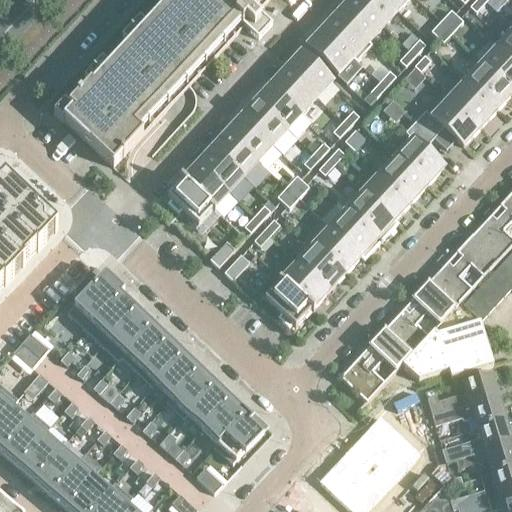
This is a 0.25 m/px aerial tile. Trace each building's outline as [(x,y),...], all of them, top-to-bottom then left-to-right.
[(172,0),(90,89),(60,121),(113,171),(122,162),(123,162),(126,159),(125,159),(244,30),(250,35),(258,42),(262,38),(268,32),(268,31),(272,27),(264,20),(264,19),(258,14),(271,0),(172,0)] [(383,31),(349,0),(348,0),(352,3),(338,18),(372,50),(372,49),(369,46),(383,31)] [(397,15),(381,0),(349,0),(383,31),(397,15)] [(411,0),(381,0),(397,15),(411,0)] [(471,0),(460,0),(458,2),(464,8),(471,0)] [(486,7),(480,1),(470,12),(476,18),(486,7)] [(371,91),(363,85),(407,37),(403,34),(414,22),(405,14),(337,88),(357,106),(371,91)] [(451,15),(441,26),(447,32),(457,21),(451,15)] [(372,50),(338,18),(323,34),(357,66),(372,50)] [(447,32),(453,37),(463,26),(457,21),(447,32)] [(441,26),(431,36),(437,42),(447,32),(441,26)] [(453,37),(447,32),(437,42),(443,48),(453,37)] [(357,66),(323,34),(308,51),(338,79),(353,63),(356,66),(357,66)] [(511,36),(498,51),(511,63),(511,36)] [(409,55),(415,61),(425,50),(419,45),(409,55)] [(511,63),(498,51),(483,68),(479,65),(479,66),(511,96),(511,63)] [(415,61),(409,55),(399,66),(405,72),(415,61)] [(286,74),(316,102),(332,86),(301,58),(286,74)] [(414,71),(421,77),(431,66),(424,61),(414,71)] [(511,96),(479,66),(462,83),(496,115),(511,97),(511,96)] [(316,102),(286,74),(271,90),(302,118),(316,102)] [(380,87),(386,93),(396,82),(389,76),(380,87)] [(496,115),(462,83),(462,84),(465,87),(449,104),(480,132),(496,115)] [(386,93),(380,87),(370,97),(376,103),(386,93)] [(302,118),(271,90),(257,105),(254,102),(253,103),(287,134),(302,118)] [(286,162),(292,168),(349,108),(332,92),(286,141),(296,151),(286,162)] [(287,134),(253,103),(239,118),(239,117),(238,118),(272,150),(287,134)] [(480,132),(449,104),(433,122),(426,115),(416,126),(434,143),(444,133),(463,151),(480,132)] [(343,127),(349,133),(359,122),(352,116),(343,127)] [(272,150),(238,118),(237,119),(238,119),(224,134),(258,166),(272,150)] [(392,159),(426,190),(443,172),(424,154),(434,143),(416,126),(406,137),(409,141),(392,159)] [(349,133),(343,127),(333,137),(339,143),(349,133)] [(258,166),(224,134),(223,135),(227,138),(213,153),(243,182),(258,166)] [(344,147),(351,153),(361,142),(354,136),(344,147)] [(313,158),(320,164),(329,154),(323,148),(313,158)] [(243,182),(213,153),(198,169),(228,198),(243,182)] [(328,164),(334,170),(344,160),(338,154),(328,164)] [(320,164),(313,158),(303,169),(310,175),(320,164)] [(426,190),(392,159),(395,162),(380,179),(377,175),(376,176),(410,208),(426,190)] [(334,170),(328,164),(318,175),(325,181),(334,170)] [(228,198),(198,169),(184,185),(182,183),(181,183),(216,215),(214,213),(228,198)] [(410,208),(376,176),(360,194),(397,229),(398,228),(395,225),(410,208)] [(297,181),(287,192),(293,197),(303,187),(297,181)] [(0,291),(3,288),(5,289),(25,268),(23,267),(36,253),(37,255),(57,234),(3,183),(0,186),(0,291)] [(216,215),(181,183),(180,185),(182,186),(168,202),(171,205),(168,208),(179,218),(182,215),(198,230),(213,215),(214,216),(216,215)] [(293,197),(299,203),(309,192),(303,187),(293,197)] [(287,192),(277,202),(283,208),(293,197),(287,192)] [(397,229),(360,194),(344,211),(382,247),(383,246),(382,245),(397,229)] [(299,203),(293,197),(283,208),(289,214),(299,203)] [(498,266),(511,250),(511,197),(500,211),(492,220),(472,241),(471,241),(498,266)] [(254,221),(260,227),(270,217),(264,211),(254,221)] [(382,247),(344,211),(343,212),(346,215),(331,232),(365,264),(380,247),(381,248),(382,247)] [(260,227),(254,221),(244,232),(250,238),(260,227)] [(264,236),(270,241),(280,231),(273,225),(264,236)] [(365,264),(331,232),(314,250),(345,278),(361,261),(364,264),(365,264)] [(270,241),(264,236),(254,246),(260,252),(270,241)] [(454,313),(498,266),(471,241),(456,258),(457,258),(448,267),(429,288),(428,288),(454,313)] [(210,265),(218,273),(235,255),(227,247),(210,265)] [(345,278),(314,250),(298,267),(329,296),(345,278)] [(511,274),(511,258),(503,267),(511,274)] [(241,260),(224,278),(233,286),(249,268),(241,260)] [(329,296),(298,267),(282,284),(280,283),(314,315),(315,315),(313,313),(329,296)] [(511,290),(511,274),(503,267),(495,275),(511,290)] [(487,284),(505,301),(511,292),(511,290),(495,275),(487,284)] [(124,296),(111,284),(105,278),(101,282),(67,319),(85,336),(120,300),(124,296)] [(314,315),(280,283),(274,278),(258,297),(281,319),(278,322),(289,332),(292,329),(295,332),(311,315),(313,316),(314,315)] [(478,294),(496,310),(505,301),(487,284),(478,294)] [(411,360),(454,313),(428,288),(413,304),(413,305),(405,314),(385,335),(384,335),(411,360)] [(496,310),(478,294),(471,302),(488,318),(496,310)] [(135,315),(120,300),(85,336),(101,351),(135,315)] [(462,311),(480,327),(488,318),(471,302),(462,311)] [(480,327),(462,311),(459,309),(402,370),(418,385),(448,376),(450,383),(493,371),(480,327)] [(120,362),(151,330),(135,315),(101,351),(117,367),(121,363),(120,362)] [(136,377),(167,344),(151,330),(120,362),(121,363),(136,377)] [(369,351),(370,352),(341,383),(367,407),(411,360),(384,335),(369,351)] [(22,348),(40,364),(48,355),(30,339),(22,348)] [(152,393),(156,389),(155,388),(182,359),(167,344),(136,377),(152,393)] [(22,348),(14,358),(32,373),(40,364),(22,348)] [(68,356),(60,365),(66,370),(74,361),(68,356)] [(170,403),(198,374),(182,359),(155,388),(156,389),(170,403)] [(77,379),(83,385),(91,375),(85,370),(77,379)] [(170,403),(166,406),(184,423),(187,419),(186,418),(214,389),(198,374),(170,403)] [(45,384),(39,379),(35,384),(44,391),(48,387),(45,384)] [(433,422),(497,402),(490,380),(464,388),(466,398),(438,406),(437,401),(427,404),(433,422)] [(93,394),(99,399),(107,390),(101,385),(93,394)] [(0,424),(11,411),(11,412),(17,405),(0,389),(0,424)] [(202,433),(229,404),(214,389),(186,418),(187,419),(202,433)] [(61,398),(55,393),(48,402),(54,407),(61,398)] [(418,428),(425,426),(416,395),(393,402),(395,410),(411,405),(418,428)] [(110,408),(116,413),(123,404),(117,399),(110,408)] [(477,433),(504,425),(497,402),(433,422),(435,431),(463,423),(473,420),(477,433)] [(232,407),(229,404),(202,433),(217,448),(245,418),(244,417),(243,418),(232,407)] [(64,416),(70,421),(78,412),(72,407),(64,416)] [(0,424),(0,455),(1,456),(27,426),(26,424),(11,412),(11,411),(0,424)] [(132,427),(140,418),(134,413),(126,422),(132,427)] [(32,418),(26,424),(27,426),(1,456),(17,471),(44,440),(50,433),(32,418)] [(232,469),(242,458),(245,461),(263,442),(260,439),(264,436),(253,426),(245,418),(217,448),(213,451),(221,458),(232,469)] [(88,421),(80,430),(86,435),(94,426),(88,421)] [(383,509),(426,463),(384,424),(354,456),(351,453),(338,467),(343,471),(337,478),(332,473),(319,487),(345,511),(373,511),(372,511),(378,504),(381,507),(383,509)] [(445,467),(511,447),(504,425),(477,433),(481,446),(471,449),(470,447),(442,455),(445,467)] [(156,432),(150,427),(142,436),(148,441),(156,432)] [(110,440),(104,435),(97,444),(103,449),(110,440)] [(17,471),(33,485),(60,454),(44,440),(17,471)] [(165,455),(173,446),(167,441),(159,450),(165,455)] [(491,478),(511,471),(511,450),(511,447),(445,467),(446,468),(449,467),(452,475),(487,464),(487,466),(491,478)] [(113,458),(119,463),(127,454),(121,449),(113,458)] [(60,454),(33,485),(50,499),(76,468),(60,454)] [(181,469),(189,460),(183,455),(175,464),(181,469)] [(135,477),(143,468),(137,463),(129,472),(135,477)] [(76,468),(50,499),(65,511),(66,511),(93,482),(76,468)] [(452,511),(459,511),(511,495),(511,471),(491,478),(481,481),(485,494),(450,504),(450,505),(452,511)] [(222,490),(204,473),(196,482),(214,499),(222,490)] [(154,477),(146,487),(152,492),(159,483),(154,477)] [(95,511),(109,496),(108,495),(93,482),(66,511),(95,511)] [(109,496),(95,511),(123,511),(128,507),(129,507),(132,504),(114,488),(108,495),(109,496)] [(511,511),(511,495),(459,511),(511,511)] [(192,511),(180,500),(172,509),(175,511),(192,511)]
